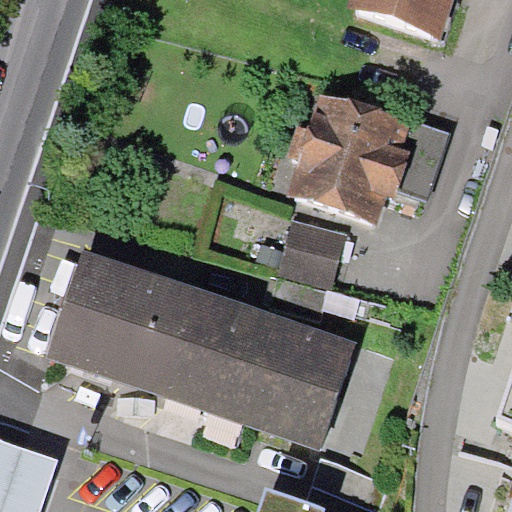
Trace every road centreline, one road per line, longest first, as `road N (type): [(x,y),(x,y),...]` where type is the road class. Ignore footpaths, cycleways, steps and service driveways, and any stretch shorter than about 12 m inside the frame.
road 1 (residential): [(431,511),(440,415),(469,296),(511,176)]
road 2 (primary): [(0,127),(42,0)]
